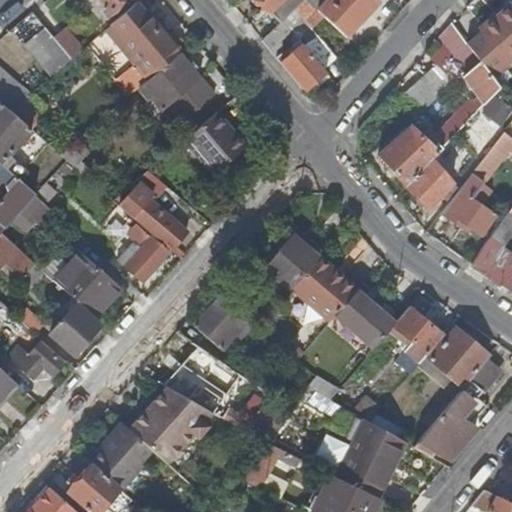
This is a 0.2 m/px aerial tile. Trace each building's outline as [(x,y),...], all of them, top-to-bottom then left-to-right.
[(98,0),(112,16),(131,0),(98,0)] [(258,0),(280,22),(294,9),(302,0),(258,0)] [(321,16),(304,0),(302,0),(294,9),(309,27),(321,16)] [(325,0),(316,10),(345,38),(377,0),(325,0)] [(506,0),(487,16),(490,20),(511,2),(509,0),(506,0)] [(136,2),(110,25),(88,44),(109,68),(104,72),(112,83),(93,99),(107,114),(141,85),(144,82),(178,53),(136,2)] [(506,61),(511,56),(511,2),(490,20),(466,42),(479,60),(493,79),(510,65),(506,61)] [(276,57),(309,27),(294,9),(280,22),(261,40),(276,57)] [(437,35),(463,74),(479,60),(466,42),(451,21),(437,35)] [(70,58),(53,39),(44,28),(25,45),(51,76),(70,59),(70,58)] [(53,39),(70,58),(82,48),(65,29),(53,39)] [(88,44),(83,48),(104,72),(109,68),(88,44)] [(315,82),(326,73),(301,44),(280,62),(304,91),(315,82)] [(200,78),(178,53),(144,82),(141,85),(162,111),(171,103),(200,78)] [(462,74),(482,103),(498,86),(493,79),(479,60),(463,74),(462,74)] [(30,94),(0,67),(0,104),(9,112),(21,102),(30,94)] [(401,98),(415,115),(448,86),(433,70),(401,98)] [(326,73),(315,82),(319,86),(329,78),(326,73)] [(214,95),(200,78),(171,103),(186,120),(214,95)] [(480,114),(499,127),(510,110),(492,97),(480,114)] [(30,130),(30,131),(39,121),(21,102),(9,112),(30,130)] [(0,104),(0,163),(5,169),(20,182),(28,173),(7,155),(30,130),(9,112),(0,104)] [(431,158),(472,114),(463,104),(451,117),(456,121),(435,142),(431,147),(419,135),(410,127),(378,154),(406,186),(431,158)] [(511,119),(511,111),(510,110),(499,127),(504,130),(511,119)] [(247,147),(217,111),(183,141),(213,176),(247,147)] [(419,135),(431,147),(435,142),(423,131),(419,135)] [(89,152),(77,139),(59,155),(72,167),(89,152)] [(502,156),(490,147),(480,160),(479,162),(470,173),(471,174),(483,182),(502,156)] [(456,172),(463,182),(470,173),(479,162),(470,154),(464,160),(466,162),(456,172)] [(452,183),(431,158),(406,186),(426,210),(444,191),(452,183)] [(74,169),(65,161),(64,161),(63,161),(55,169),(66,179),(74,169)] [(0,191),(4,195),(0,199),(0,225),(3,228),(19,210),(32,196),(33,194),(20,182),(5,169),(0,163),(0,191)] [(147,171),(112,202),(170,251),(186,232),(149,199),(151,197),(153,199),(165,187),(147,171)] [(54,191),(44,182),(33,194),(32,196),(42,205),(54,191)] [(456,188),(452,183),(444,191),(448,196),(456,188)] [(463,222),(469,226),(479,233),(492,214),(457,190),(440,212),(460,225),(463,222)] [(19,210),(32,221),(36,225),(42,219),(44,221),(51,213),(42,205),(32,196),(19,210)] [(32,221),(19,210),(3,228),(0,231),(0,233),(12,245),(32,221)] [(511,236),(511,214),(506,211),(487,238),(504,249),(511,236)] [(463,222),(460,225),(466,230),(469,226),(463,222)] [(115,260),(141,282),(167,252),(136,225),(128,235),(133,240),(115,260)] [(29,284),(41,271),(12,245),(0,233),(0,265),(4,261),(29,284)] [(318,256),(322,253),(308,241),(305,245),(299,240),(292,234),(263,268),(291,291),(293,288),(318,256)] [(305,245),(308,241),(303,236),(299,240),(305,245)] [(511,254),(504,249),(487,238),(469,263),(511,292),(511,254)] [(78,253),(52,281),(76,302),(94,319),(120,289),(78,253)] [(360,285),(322,253),(318,256),(356,289),(360,285)] [(318,256),(293,288),(331,320),(334,315),(356,289),(318,256)] [(334,315),(372,348),(386,331),(391,325),(394,321),(391,318),(377,307),(363,295),(356,289),(334,315)] [(231,348),(236,342),(232,339),(246,321),(219,297),(194,327),(221,350),(227,344),(231,348)] [(396,310),(384,301),(377,307),(391,318),(396,310)] [(71,353),(98,322),(94,319),(76,302),(49,334),(71,353)] [(445,328),(432,317),(427,323),(406,306),(394,321),(391,325),(409,340),(404,346),(401,351),(416,364),(425,353),(445,328)] [(26,309),(18,318),(36,333),(44,324),(26,309)] [(251,325),(246,321),(232,339),(236,342),(251,325)] [(409,340),(391,325),(386,331),(404,346),(409,340)] [(446,375),(461,387),(486,358),(488,355),(454,327),(427,359),(446,375)] [(42,366),(52,374),(63,362),(35,338),(31,342),(36,346),(28,354),(17,345),(7,357),(32,377),(42,366)] [(232,355),(226,365),(234,370),(241,361),(232,355)] [(457,418),(475,396),(498,368),(486,358),(461,387),(453,398),(439,415),(428,428),(413,446),(429,455),(431,453),(447,462),(475,429),(467,424),(457,418)] [(461,387),(446,375),(427,359),(419,369),(453,398),(461,387)] [(265,378),(241,361),(234,370),(255,385),(258,387),(265,378)] [(163,363),(154,381),(155,381),(159,384),(164,387),(181,396),(184,391),(189,393),(193,386),(189,384),(192,378),(163,363)] [(0,368),(0,399),(15,383),(0,368)] [(337,390),(314,378),(307,387),(315,392),(329,400),(337,390)] [(122,425),(127,429),(128,427),(164,387),(159,384),(122,425)] [(258,387),(255,385),(250,394),(262,402),(268,395),(258,387)] [(203,422),(210,412),(181,396),(164,387),(128,427),(176,451),(190,436),(194,439),(207,425),(203,422)] [(336,417),(341,406),(329,400),(315,392),(308,402),(336,417)] [(223,406),(218,416),(265,443),(268,438),(290,409),(270,395),(248,424),(241,420),(236,413),(223,406)] [(485,405),(475,396),(457,418),(467,424),(485,405)] [(439,415),(432,408),(421,422),(428,428),(439,415)] [(405,431),(377,414),(370,422),(400,439),(405,431)] [(365,419),(350,449),(336,478),(376,498),(388,473),(384,471),(388,465),(391,466),(393,462),(403,441),(400,439),(370,422),(365,419)] [(122,425),(119,423),(108,437),(110,439),(90,464),(119,488),(139,465),(137,463),(149,448),(127,429),(122,425)] [(166,464),(176,451),(128,427),(127,429),(149,448),(166,464)] [(312,466),(267,444),(265,443),(240,479),(261,490),(270,475),(280,458),(289,462),(287,466),(307,475),(312,466)] [(336,478),(350,449),(339,444),(325,472),(330,475),(336,478)] [(388,473),(376,498),(379,499),(381,500),(399,465),(393,462),(391,466),(388,465),(384,471),(388,473)] [(97,511),(102,507),(118,489),(113,484),(90,464),(78,478),(65,492),(88,511),(97,511)] [(65,492),(78,478),(72,474),(60,488),(65,492)] [(284,482),(270,475),(261,490),(276,497),(284,482)] [(330,475),(312,511),(313,511),(373,511),(379,499),(376,498),(336,478),(330,475)] [(75,511),(48,488),(27,511),(75,511)] [(118,511),(130,500),(118,489),(102,507),(106,511),(118,511)] [(511,511),(511,504),(483,491),(471,505),(484,511),(511,511)]
